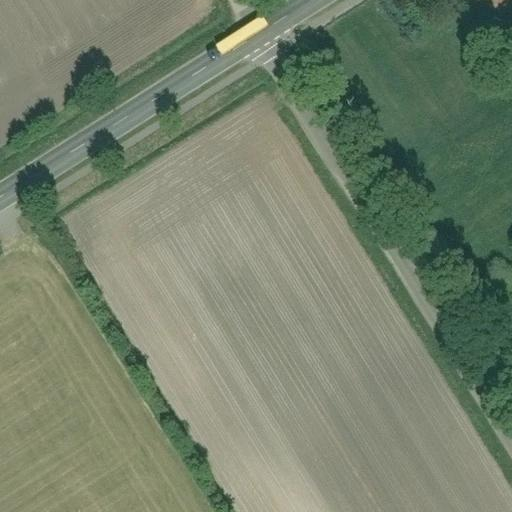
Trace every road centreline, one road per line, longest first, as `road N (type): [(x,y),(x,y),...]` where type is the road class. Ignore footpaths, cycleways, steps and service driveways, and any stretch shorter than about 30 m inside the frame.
road 1 (unclassified): [(257,36),(511,444)]
road 2 (tertiary): [(0,198),(257,36)]
